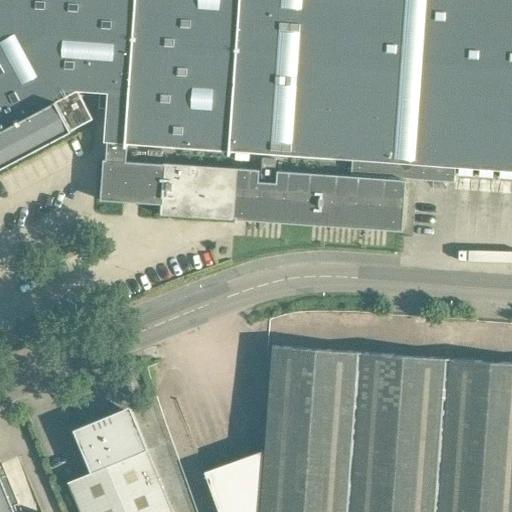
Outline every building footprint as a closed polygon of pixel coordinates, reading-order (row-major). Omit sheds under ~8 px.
[(511,0),(0,0),(0,168),(93,119),(78,90),(100,92),(99,108),(107,109),(105,141),(108,141),(106,159),(104,159),(101,199),(161,204),(161,214),(396,231),(399,185),(388,184),(388,178),(277,170),(276,182),(259,181),(260,169),(164,162),(164,163),(126,160),(128,143),(352,158),(351,174),(388,177),(388,184),(399,185),(400,178),(455,182),(456,166),(511,169),(511,0)] [(261,179),(275,180),(276,159),(263,158),(261,179)] [(511,511),(511,362),(273,345),(265,450),(205,471),(219,511),(511,511)] [(69,482),(77,500),(81,511),(172,511),(147,449),(142,451),(127,415),(83,433),(98,470),(69,482)] [(0,511),(13,511),(0,479),(0,511)]
